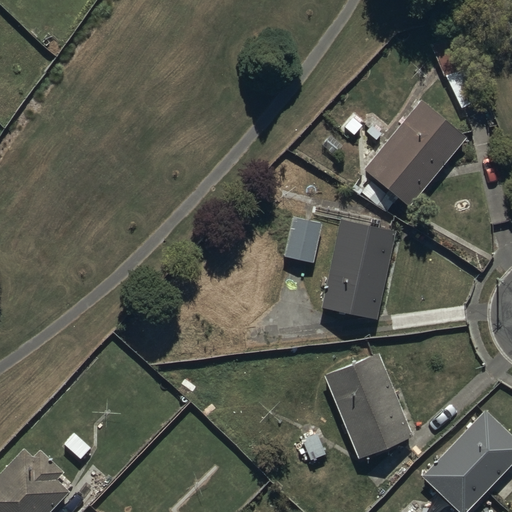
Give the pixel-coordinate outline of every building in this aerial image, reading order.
[(461,33),(432,44),(460,112),(488,100),(461,33)] [(410,207),(466,138),(418,100),(382,143),(381,142),(361,168),(410,207)] [(312,264),(321,223),(290,215),(281,258),(312,264)] [(377,319),(395,231),(337,218),(319,307),(377,319)] [(413,437),(376,353),(320,377),(357,462),(413,437)] [(465,511),(511,463),(511,435),(484,409),(418,478),(453,511),(465,511)] [(73,430),(61,445),(81,462),(93,447),(73,430)] [(32,457),(22,448),(0,471),(0,511),(46,511),(68,490),(57,480),(64,472),(40,449),(32,457)]
